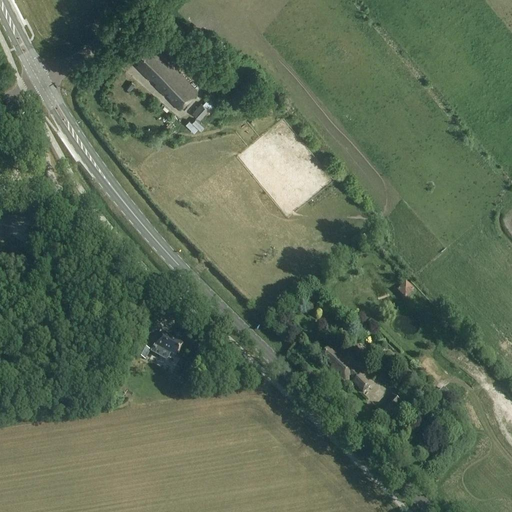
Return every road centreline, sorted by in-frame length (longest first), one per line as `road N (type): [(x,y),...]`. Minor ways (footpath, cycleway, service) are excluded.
road 1 (primary): [(431,511),(201,289),(111,187)]
road 2 (primary): [(111,187),(44,77)]
road 3 (primary): [(36,83),(111,187)]
road 4 (tertiary): [(44,77),(145,0)]
